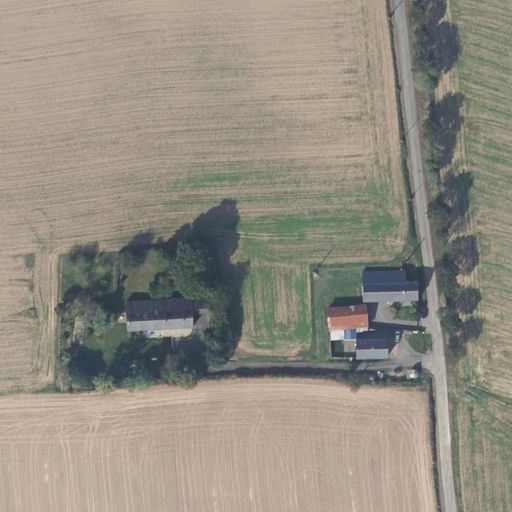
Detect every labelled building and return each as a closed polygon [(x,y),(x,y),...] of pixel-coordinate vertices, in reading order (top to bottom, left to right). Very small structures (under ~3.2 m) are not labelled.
[(353,295),(409,295),(409,275),(397,276),(397,266),(352,265),(353,295)] [(165,310),(179,310),(178,300),(164,302),(165,310)] [(164,302),(115,305),(116,333),(180,328),(179,310),(165,310),(164,302)] [(321,327),(357,324),(356,302),(319,304),(321,327)] [(377,336),(349,337),(350,355),(364,354),(378,353),(377,336)] [(350,355),(349,337),(339,338),(340,355),(350,355)] [(127,363),(117,364),(118,371),(128,371),(127,363)]
